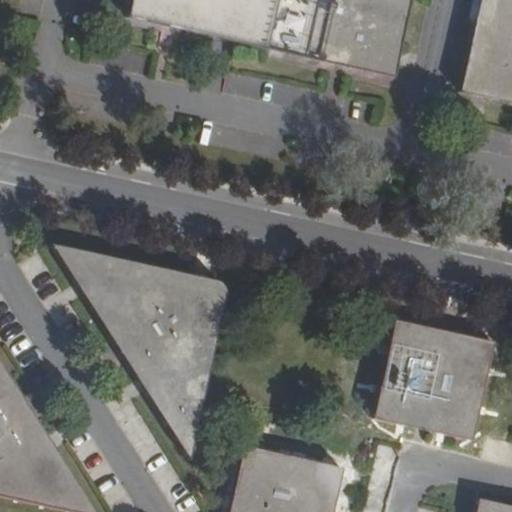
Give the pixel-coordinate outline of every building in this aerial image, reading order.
[(134,0),(130,20),(151,25),(264,52),(396,77),(413,0),(134,0)] [(511,110),(511,0),(479,0),(458,98),(474,102),(511,110)] [(209,285),(58,251),(187,456),(202,390),(222,303),(219,296),(214,289),(209,285)] [(488,348),(397,327),(374,424),(465,445),(488,348)] [(0,496),(68,511),(87,511),(0,373),(0,496)] [(327,511),(335,476),(245,455),(232,511),(327,511)]
